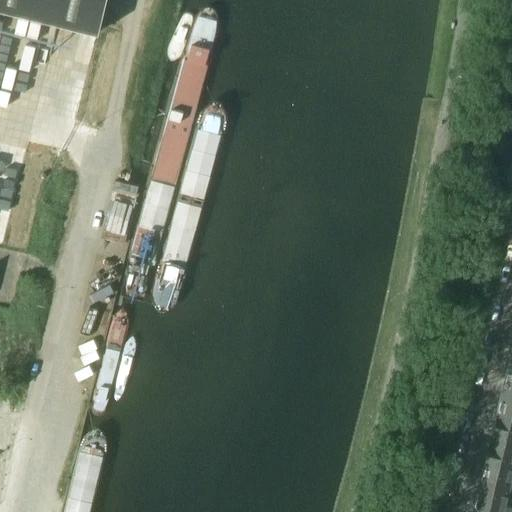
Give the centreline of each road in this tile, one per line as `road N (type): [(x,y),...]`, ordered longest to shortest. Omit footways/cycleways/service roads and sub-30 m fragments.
road 1 (unclassified): [(360,511),(408,320),(464,0)]
road 2 (residential): [(454,511),(511,281)]
